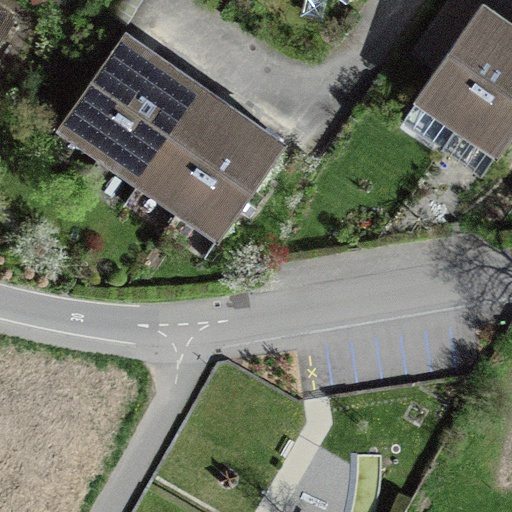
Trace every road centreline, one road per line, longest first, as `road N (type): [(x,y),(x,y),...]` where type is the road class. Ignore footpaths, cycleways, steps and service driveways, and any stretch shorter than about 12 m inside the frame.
road 1 (residential): [(158,6),(317,116),(394,0)]
road 2 (unclassified): [(511,284),(202,324)]
road 3 (unclassified): [(202,324),(97,511)]
road 4 (unclassified): [(202,324),(121,320),(0,297)]
